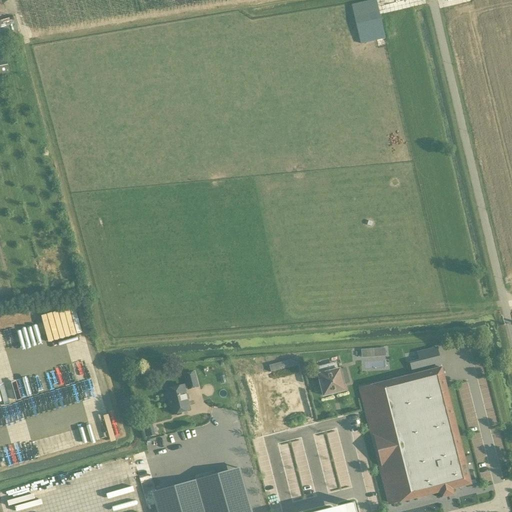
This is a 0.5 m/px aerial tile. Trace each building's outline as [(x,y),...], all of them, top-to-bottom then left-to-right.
[(366,0),(364,0),(350,4),(357,28),(373,23),(366,0)] [(0,57),(0,74),(9,73),(5,56),(0,57)] [(412,369),(441,362),(437,345),(417,350),(419,357),(409,360),(412,369)] [(385,348),(361,350),(361,357),(385,356),(385,348)] [(59,358),(62,381),(78,379),(75,356),(59,358)] [(344,390),(343,384),(349,383),(345,368),(339,370),(339,369),(318,375),(323,396),(344,390)] [(363,387),(392,504),(440,492),(441,498),(453,495),(452,489),(470,484),(441,368),(363,387)] [(183,375),(187,390),(199,387),(195,372),(183,375)] [(489,377),(478,378),(484,414),(495,412),(489,377)] [(172,414),(175,413),(175,415),(177,416),(181,415),(182,413),(182,412),(189,410),(183,386),(166,390),(172,414)] [(155,436),(153,428),(144,431),(146,439),(155,436)] [(251,511),(239,468),(152,492),(157,511),(251,511)] [(359,511),(351,476),(341,478),(349,511),(359,511)]
